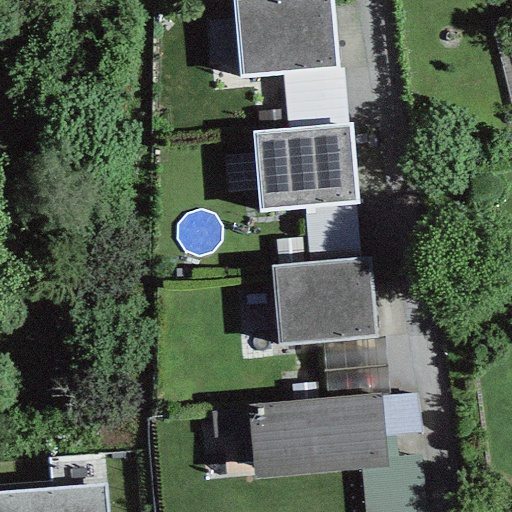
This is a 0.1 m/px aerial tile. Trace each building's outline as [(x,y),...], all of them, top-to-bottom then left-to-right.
[(337,0),(335,0),(226,7),(231,92),(342,86),(337,0)] [(356,128),(250,136),(256,218),(362,210),(356,128)] [(374,276),(270,284),(275,347),(378,339),(374,276)] [(379,410),(250,420),(255,484),(384,475),(379,410)] [(103,511),(101,487),(0,494),(0,511),(103,511)]
